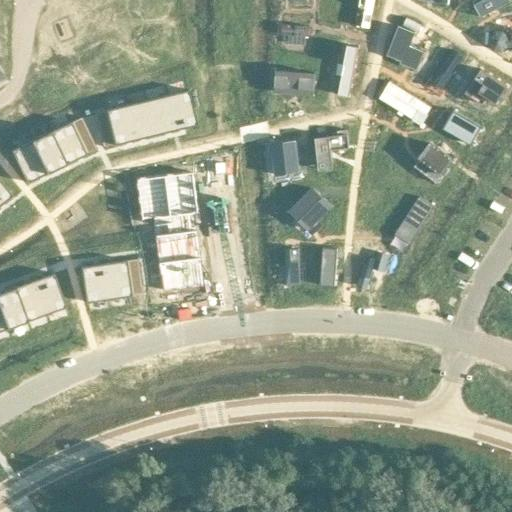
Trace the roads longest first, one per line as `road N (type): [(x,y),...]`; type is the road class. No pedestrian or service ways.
road 1 (residential): [(456,341),(344,320),(225,321),(76,369),(0,411)]
road 2 (unclassified): [(0,498),(92,450),(233,410),(340,407),(433,421)]
